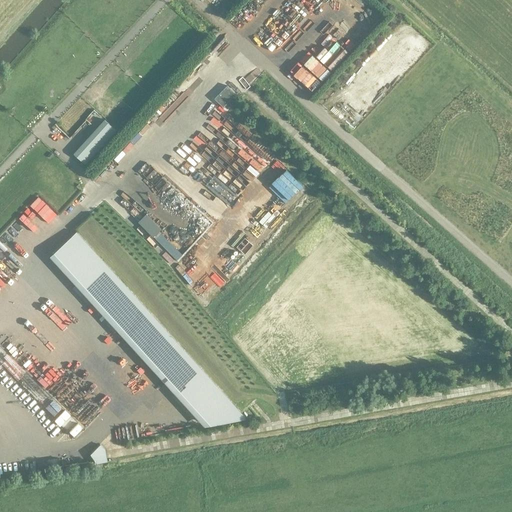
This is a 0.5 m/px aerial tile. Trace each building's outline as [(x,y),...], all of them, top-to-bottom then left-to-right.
[(358,11),(370,24),(381,15),(369,2),(358,11)] [(342,20),(333,29),(348,43),(356,34),(342,20)] [(327,75),(351,47),(344,41),(342,43),(334,35),(329,40),(333,43),(328,50),(324,46),(319,52),(313,47),(305,55),(327,75)] [(292,65),(303,76),(311,67),(301,56),(292,65)] [(244,77),(239,82),(247,89),(260,73),(248,62),(239,73),(244,77)] [(303,76),(308,80),(316,72),(312,67),(303,76)] [(316,72),(309,81),(316,87),(324,78),(316,72)] [(101,96),(93,105),(101,112),(109,103),(101,96)] [(105,118),(75,152),(85,161),(116,128),(105,118)] [(399,138),(390,147),(397,154),(406,145),(399,138)] [(241,153),(251,163),(248,167),(257,175),(265,166),(246,148),(241,153)] [(228,179),(212,196),(225,209),(242,191),(228,179)] [(33,231),(45,219),(51,226),(60,217),(39,195),(18,216),(33,231)] [(148,212),(139,220),(154,236),(163,227),(148,212)] [(76,232),(53,253),(208,424),(245,418),(241,413),(76,232)] [(177,258),(182,252),(162,233),(157,238),(177,258)] [(195,272),(204,264),(193,253),(184,261),(195,272)] [(112,352),(122,345),(119,341),(109,348),(112,352)] [(23,378),(29,371),(15,361),(10,368),(23,378)] [(138,374),(146,369),(143,365),(135,370),(138,374)] [(74,432),(80,422),(70,416),(63,426),(74,432)] [(99,444),(90,454),(100,464),(110,455),(99,444)] [(39,469),(60,468),(60,458),(38,459),(39,469)]
